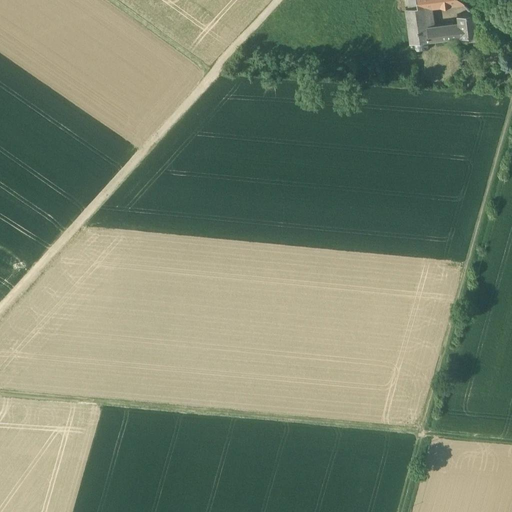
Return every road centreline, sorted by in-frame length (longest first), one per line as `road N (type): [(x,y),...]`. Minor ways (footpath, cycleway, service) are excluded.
road 1 (track): [(0,393),(511,442)]
road 2 (track): [(511,104),(389,511)]
road 3 (track): [(280,0),(0,299)]
road 4 (track): [(105,0),(212,77)]
